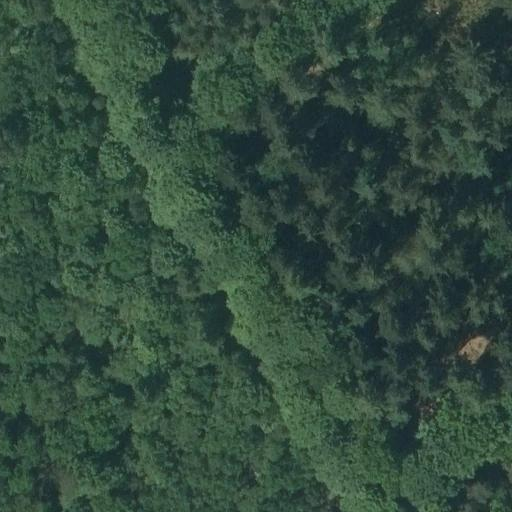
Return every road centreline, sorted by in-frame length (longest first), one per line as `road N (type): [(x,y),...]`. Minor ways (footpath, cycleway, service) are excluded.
road 1 (track): [(189,136),(405,511)]
road 2 (track): [(189,136),(356,0)]
road 3 (track): [(109,0),(189,136)]
